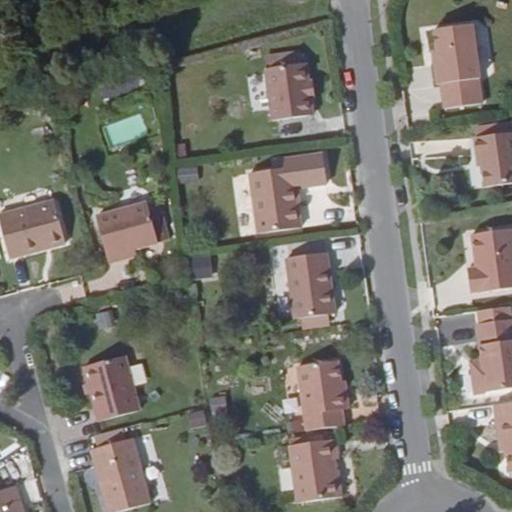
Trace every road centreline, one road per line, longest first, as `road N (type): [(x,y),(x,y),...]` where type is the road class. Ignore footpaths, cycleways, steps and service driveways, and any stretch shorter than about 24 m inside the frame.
road 1 (residential): [(422,501),(346,0)]
road 2 (residential): [(10,312),(44,431)]
